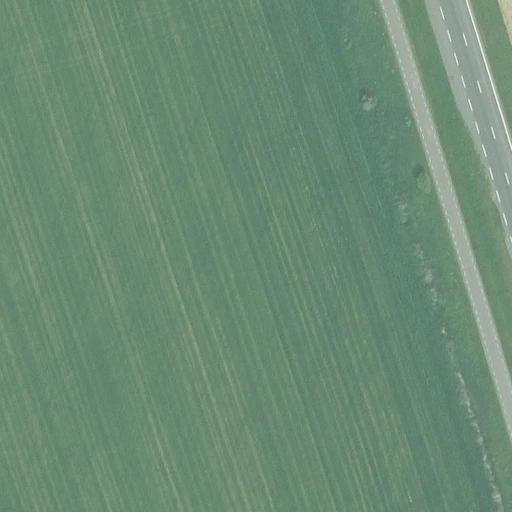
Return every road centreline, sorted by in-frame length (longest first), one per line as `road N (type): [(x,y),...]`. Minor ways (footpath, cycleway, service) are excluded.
road 1 (unclassified): [(511,426),(384,0)]
road 2 (primary): [(449,0),(511,206)]
